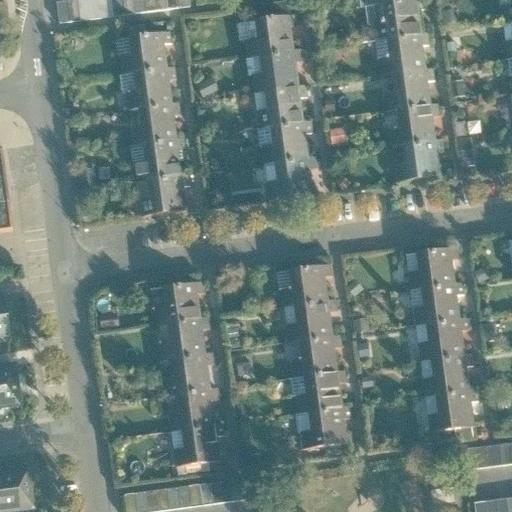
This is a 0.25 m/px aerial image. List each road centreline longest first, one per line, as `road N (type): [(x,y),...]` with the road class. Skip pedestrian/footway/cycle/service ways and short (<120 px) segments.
road 1 (residential): [(511,216),(65,276)]
road 2 (residential): [(40,89),(65,276)]
road 3 (residential): [(65,276),(85,428)]
